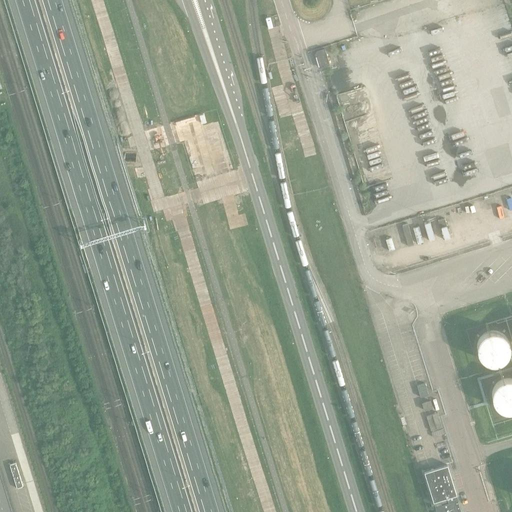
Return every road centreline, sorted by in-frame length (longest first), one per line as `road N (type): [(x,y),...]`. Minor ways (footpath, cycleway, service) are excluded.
road 1 (motorway): [(207,511),(50,0)]
road 2 (motorway): [(25,0),(182,511)]
road 3 (secondary): [(355,511),(237,128)]
road 4 (secondary): [(186,0),(237,128)]
road 5 (secondary): [(237,128),(203,0)]
